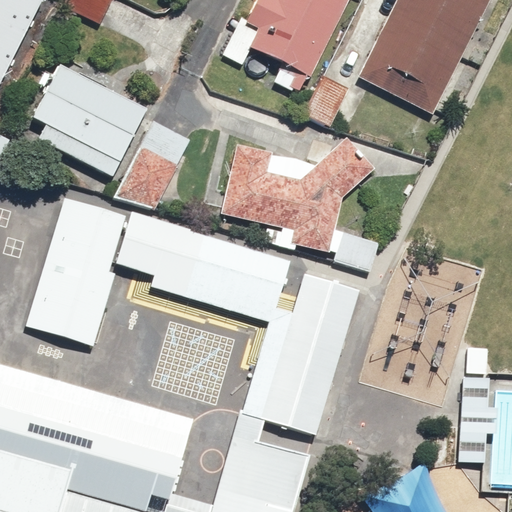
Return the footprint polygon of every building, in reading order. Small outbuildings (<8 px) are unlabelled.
[(0,0),(0,101),(46,0),(0,0)] [(259,0),(249,21),(240,16),(219,56),(304,99),(354,0),(259,0)] [(498,0),(402,0),(359,87),(436,126),(498,0)] [(149,114),(59,67),(34,116),(48,124),(40,139),(115,179),(149,114)] [(188,140),(151,121),(111,196),(152,209),(188,140)] [(314,166),(236,148),(224,220),(274,228),(271,247),(341,259),(352,194),(379,175),(353,139),(314,166)] [(103,273),(121,217),(60,199),(22,324),(88,346),(109,275),(103,273)] [(282,261),(126,212),(111,263),(150,275),(147,286),(266,321),(270,308),(282,261)] [(266,321),(238,414),(260,421),(311,436),(353,290),(299,275),(288,314),(270,308),(266,321)] [(483,348),(464,348),(463,372),(482,374),(483,348)] [(182,419),(0,368),(0,511),(3,511),(159,511),(164,492),(182,419)] [(484,378),(458,376),(454,462),(479,463),(484,378)] [(254,442),(260,421),(238,414),(229,435),(254,442)] [(207,511),(287,511),(303,455),(254,442),(229,435),(209,506),(207,511)] [(207,511),(209,506),(164,492),(159,511),(207,511)]
